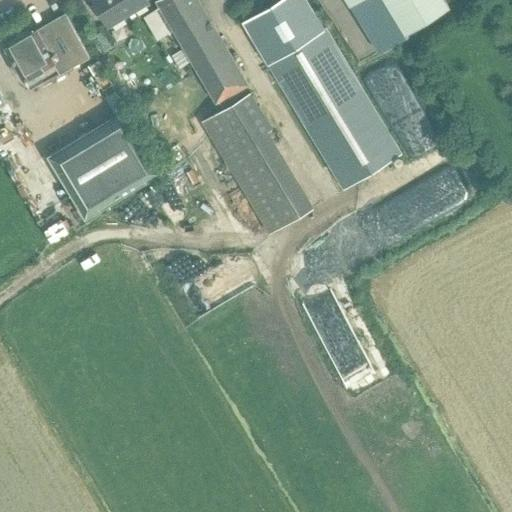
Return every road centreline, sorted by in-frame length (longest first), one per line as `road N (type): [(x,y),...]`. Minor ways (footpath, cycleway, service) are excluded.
road 1 (track): [(0,299),(70,247),(118,233),(273,244),(437,149)]
road 2 (track): [(397,511),(306,357),(273,244)]
